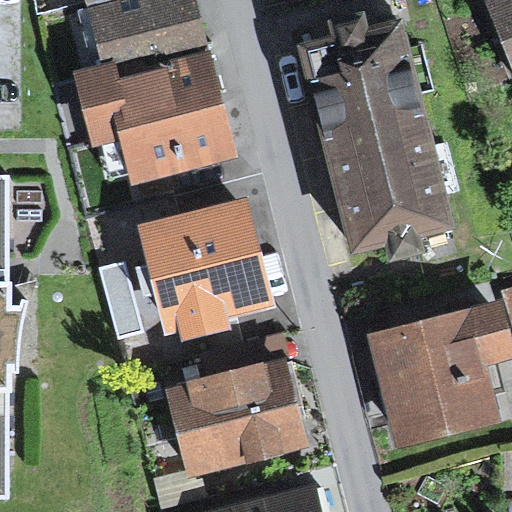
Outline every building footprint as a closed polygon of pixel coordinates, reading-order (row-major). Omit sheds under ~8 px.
[(93,0),(98,16),(155,0),(93,0)] [(232,56),(215,0),(155,0),(98,16),(119,89),(232,56)] [(511,0),(499,0),(494,2),(511,49),(511,0)] [(478,215),(441,47),(329,71),(366,240),(478,215)] [(261,158),(232,56),(119,89),(149,191),(261,158)] [(266,202),(152,229),(178,340),(292,313),(266,202)] [(511,304),(391,338),(424,458),(511,433),(511,304)] [(0,423),(21,424),(22,406),(28,406),(29,326),(24,326),(24,334),(7,334),(7,311),(0,310),(0,423)] [(301,362),(178,391),(201,489),(324,461),(301,362)] [(336,511),(332,489),(220,511),(336,511)]
